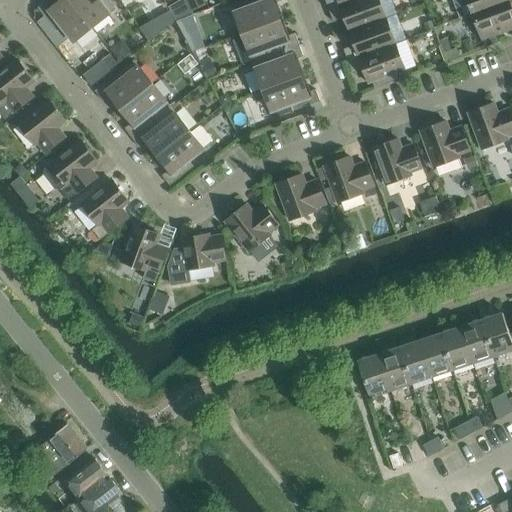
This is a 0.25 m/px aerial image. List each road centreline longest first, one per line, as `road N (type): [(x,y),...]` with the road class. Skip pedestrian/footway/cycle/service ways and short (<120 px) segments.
road 1 (residential): [(12,0),(21,31),(174,222),(355,125)]
road 2 (residential): [(164,511),(0,309)]
road 3 (residential): [(355,125),(511,74)]
road 4 (residential): [(355,125),(309,0)]
